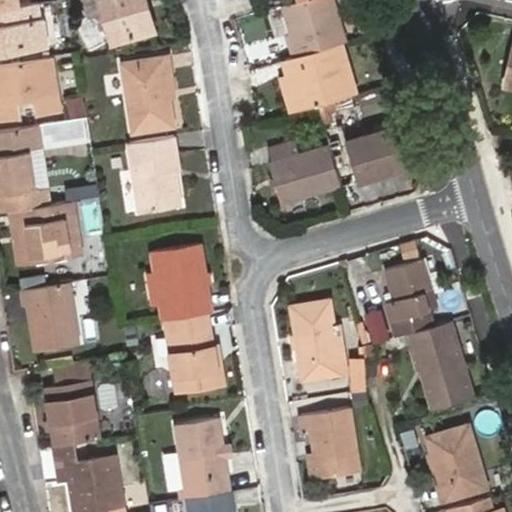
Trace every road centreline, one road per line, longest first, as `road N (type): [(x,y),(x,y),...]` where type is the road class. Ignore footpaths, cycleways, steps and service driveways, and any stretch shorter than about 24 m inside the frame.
road 1 (residential): [(246,265),(198,0)]
road 2 (residential): [(246,265),(285,510)]
road 3 (residential): [(477,196),(246,265)]
road 4 (residential): [(477,196),(417,0)]
